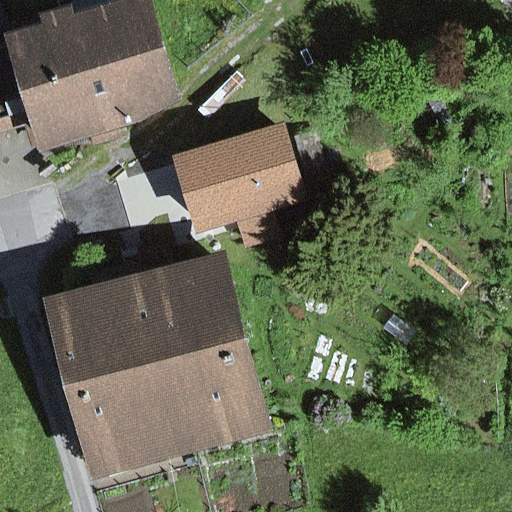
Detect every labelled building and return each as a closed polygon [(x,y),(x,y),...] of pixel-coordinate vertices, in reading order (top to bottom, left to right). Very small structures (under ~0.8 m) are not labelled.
[(115,121),(138,114),(174,93),(147,3),(70,27),(65,12),(27,24),(30,37),(15,41),(17,47),(0,52),(0,121),(36,110),(46,142),(97,126),(115,121)] [(97,126),(102,141),(119,135),(115,121),(97,126)] [(280,235),(272,207),(303,197),(283,132),(193,160),(213,226),(241,217),(249,245),(280,235)] [(146,266),(150,282),(140,284),(183,442),(265,420),(222,264),(175,276),(167,248),(143,254),(146,266)] [(140,284),(150,282),(146,266),(126,271),(130,287),(140,284)] [(57,306),(100,465),(183,442),(140,284),(130,287),(126,271),(98,279),(102,294),(57,306)]
